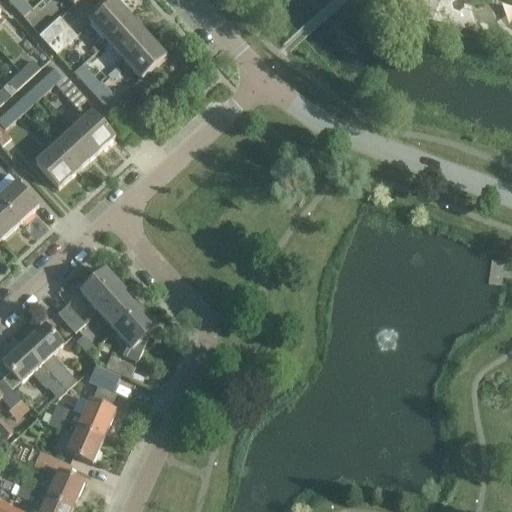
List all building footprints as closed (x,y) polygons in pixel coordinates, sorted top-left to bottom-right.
[(34,10),(24,0),(7,0),(5,2),(23,21),(34,10)] [(66,0),(74,8),(83,0),(66,0)] [(456,0),(451,15),(456,18),(462,20),(461,20),(476,26),(485,0),(456,0)] [(115,4),(100,17),(90,26),(107,45),(132,22),(115,4)] [(60,19),(40,38),(48,48),(69,29),(60,19)] [(125,64),(149,41),(132,22),(107,45),(125,64)] [(78,39),(69,29),(48,48),(57,57),(78,39)] [(167,61),(149,41),(125,64),(141,82),(133,89),(145,102),(167,81),(166,81),(156,70),(167,61)] [(33,63),(21,74),(29,84),(51,64),(37,48),(27,57),(33,63)] [(25,58),(19,64),(24,70),(30,64),(25,58)] [(3,91),(11,100),(29,84),(21,74),(14,66),(2,77),(9,86),(3,91)] [(117,70),(108,79),(112,83),(121,75),(117,70)] [(87,71),(78,79),(91,93),(100,85),(87,71)] [(33,92),(40,101),(62,82),(54,73),(33,92)] [(101,84),(100,85),(91,93),(109,113),(119,104),(101,84)] [(0,110),(11,100),(3,91),(2,90),(0,91),(0,110)] [(15,108),(23,117),(40,101),(33,92),(15,108)] [(172,94),(163,102),(169,108),(178,100),(172,94)] [(5,133),(23,117),(15,108),(0,121),(0,146),(2,149),(12,141),(5,133)] [(97,158),(115,141),(93,116),(74,133),(97,158)] [(97,158),(74,133),(55,151),(77,175),(97,158)] [(77,175),(55,151),(36,168),(58,192),(77,175)] [(0,201),(0,204),(21,227),(39,210),(17,186),(0,201)] [(0,241),(2,243),(21,227),(0,204),(0,241)] [(81,296),(95,311),(99,316),(124,293),(106,274),(81,296)] [(124,293),(99,316),(116,335),(141,312),(124,293)] [(69,308),(58,318),(76,337),(86,327),(69,308)] [(141,312),(116,335),(127,347),(123,359),(138,366),(149,341),(147,340),(157,330),(141,312)] [(45,329),(24,348),(67,395),(78,386),(53,358),(64,349),(45,329)] [(89,358),(96,351),(85,339),(77,345),(89,358)] [(22,387),(32,377),(47,393),(49,392),(59,403),(67,395),(24,348),(3,367),(22,387)] [(112,359),(107,371),(131,382),(136,370),(112,359)] [(89,384),(113,395),(119,382),(95,371),(89,384)] [(65,424),(78,431),(79,429),(105,440),(116,415),(90,404),(83,420),(57,409),(53,418),(66,423),(65,424)] [(45,415),(41,423),(49,426),(53,419),(45,415)] [(66,423),(53,418),(53,419),(49,426),(48,429),(61,434),(65,424),(66,423)] [(1,422),(0,422),(0,435),(7,443),(14,436),(1,422)] [(67,456),(74,460),(93,468),(105,440),(79,429),(78,431),(67,456)] [(1,438),(0,438),(0,450),(3,454),(10,446),(1,438)] [(34,458),(29,470),(42,476),(48,464),(34,458)] [(72,511),(85,486),(66,478),(58,474),(46,500),(72,511)] [(14,486),(15,487),(34,495),(39,485),(25,480),(25,481),(18,478),(14,486)] [(30,505),(34,495),(15,487),(11,497),(30,505)] [(72,511),(46,500),(41,511),(72,511)]
